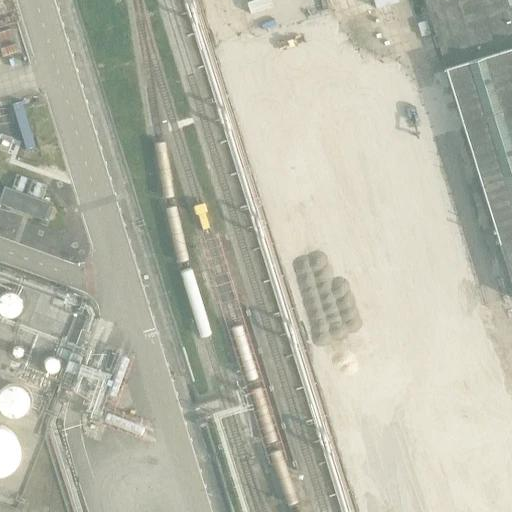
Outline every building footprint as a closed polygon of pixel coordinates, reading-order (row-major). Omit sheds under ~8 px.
[(400,0),(376,0),(389,50),(412,44),(400,0)] [(511,0),(423,0),(435,35),(439,46),(438,46),(445,69),(511,285),(511,0)] [(5,185),(0,199),(0,202),(45,218),(51,201),(5,185)] [(371,189),(301,211),(345,355),(416,333),(371,189)] [(20,308),(20,304),(20,300),(18,296),(14,294),(10,293),(6,293),(3,295),(0,298),(0,309),(0,310),(3,313),(6,314),(11,315),(14,314),(18,311),(20,308)] [(62,361),(62,360),(61,357),(60,355),(57,353),(54,352),(51,353),(48,354),(46,357),(46,359),(46,363),(48,366),(50,368),(54,369),(57,368),(59,367),(61,364),(62,361)] [(28,388),(2,382),(0,391),(0,407),(23,412),(28,388)] [(19,445),(19,444),(19,439),(17,434),(14,429),(11,425),(6,422),(2,420),(0,418),(0,469),(2,469),(5,467),(10,464),(14,460),(16,457),(18,451),(19,445)]
